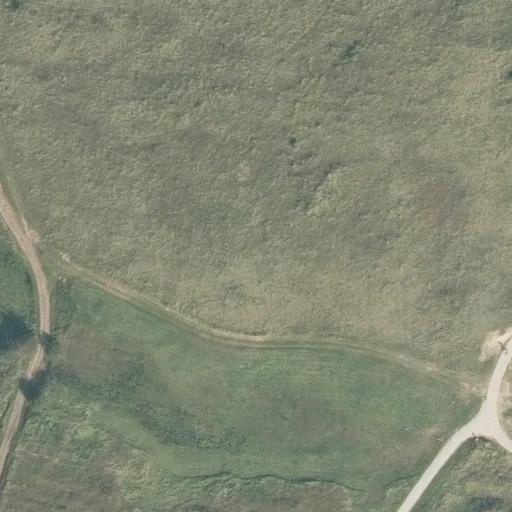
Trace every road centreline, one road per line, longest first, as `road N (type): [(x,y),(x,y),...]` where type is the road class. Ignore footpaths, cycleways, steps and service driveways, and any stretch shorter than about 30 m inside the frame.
road 1 (unknown): [(511,396),(423,366),(263,348),(194,329),(83,275),(40,287)]
road 2 (unknown): [(0,199),(37,264),(43,319),(0,478)]
